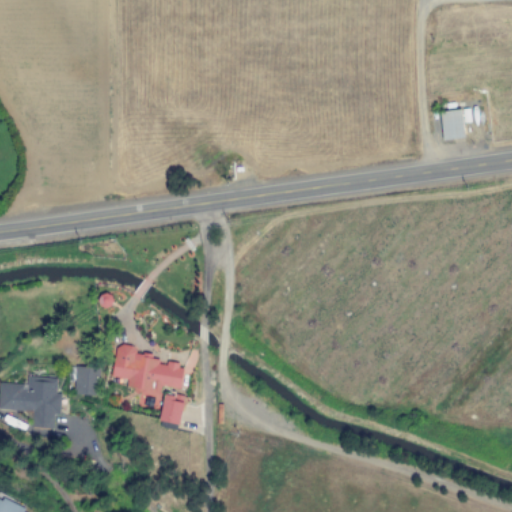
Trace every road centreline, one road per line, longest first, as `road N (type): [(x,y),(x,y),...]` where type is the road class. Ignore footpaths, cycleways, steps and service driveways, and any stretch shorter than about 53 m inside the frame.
road 1 (secondary): [(511,162),(0,232)]
road 2 (residential): [(203,511),(200,342)]
